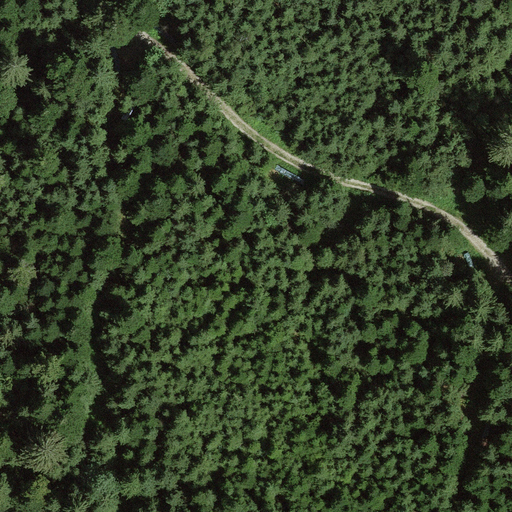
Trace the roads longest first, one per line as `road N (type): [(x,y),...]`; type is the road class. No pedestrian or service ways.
road 1 (track): [(382,192),(287,163),(246,133),(190,72),(85,0)]
road 2 (track): [(497,263),(481,392),(439,511)]
road 3 (track): [(142,45),(126,83),(128,274)]
road 4 (track): [(382,192),(434,215),(511,279)]
